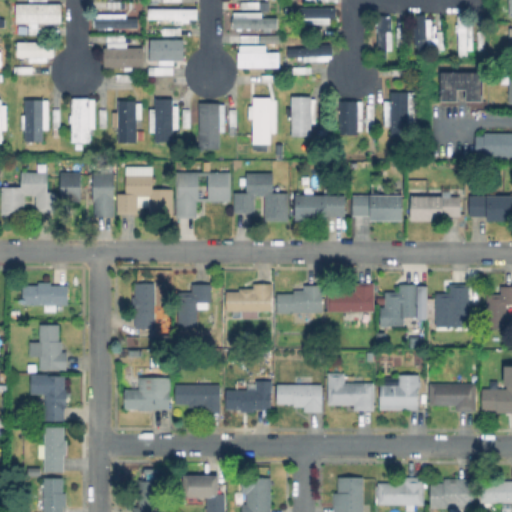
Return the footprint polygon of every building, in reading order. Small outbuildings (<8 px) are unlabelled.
[(126,1),(126,9),(106,9),(107,1),(126,1)] [(35,5),(35,8),(60,8),(60,18),(54,18),(54,25),(32,25),(32,18),(21,18),(21,7),(30,7),(30,5),(35,5)] [(332,7),(332,17),(283,17),(283,6),(332,7)] [(196,8),(195,19),(191,19),(191,22),(154,23),(154,18),(152,18),(152,9),(196,8)] [(278,17),(277,27),(271,27),(270,31),(264,31),(264,27),(234,27),(234,11),(263,12),(263,17),(278,17)] [(138,18),(138,27),(95,28),(95,17),(97,17),(97,13),(125,13),(125,18),(138,18)] [(393,17),(393,49),(386,49),(387,59),(379,59),(378,14),(390,14),(390,17),(393,17)] [(470,15),(469,63),(457,63),(457,15),(470,15)] [(424,17),(424,56),(415,56),(415,17),(424,17)] [(323,27),(323,35),(305,35),(304,27),(323,27)] [(485,29),(485,52),(476,52),(477,28),(485,29)] [(259,35),(259,43),(241,43),(241,35),(259,35)] [(169,37),(169,42),(181,42),(181,56),(181,62),(152,62),(152,41),(161,41),(161,38),(169,37)] [(54,42),(54,56),(48,56),(47,63),(30,63),(30,55),(18,55),(18,41),(54,42)] [(143,46),(144,67),(133,67),(133,70),(124,70),(124,67),(105,67),(104,47),(108,47),(108,42),(128,42),(128,47),(143,46)] [(312,44),(312,46),(322,46),(322,44),(331,44),(331,46),(333,46),(333,55),(332,55),(332,58),(329,58),(329,61),(304,61),(304,56),(303,56),(303,59),(298,59),(298,57),(289,57),(289,48),(308,47),(308,44),(312,44)] [(257,52),(279,52),(279,67),(238,67),(238,52),(241,52),(241,47),(257,47),(257,52)] [(33,65),(33,74),(20,74),(20,65),(33,65)] [(479,101),(480,72),(438,71),(437,100),(479,101)] [(415,92),(415,121),(408,121),(408,134),(392,134),(391,124),(384,124),(384,100),(391,100),(390,92),(415,92)] [(311,95),(311,98),(316,98),(316,123),(311,123),(311,135),(292,135),(291,96),(311,95)] [(95,98),(95,128),(91,128),(91,141),(71,141),(71,123),(69,123),(69,113),(72,113),(72,98),(95,98)] [(177,105),(178,129),(174,129),(174,140),(156,140),(156,132),(150,132),(151,108),(155,108),(155,98),(173,98),(173,105),(177,105)] [(49,99),(49,128),(43,128),(43,141),(25,141),(25,129),(22,129),(22,115),(25,115),(25,99),(43,99),(49,99)] [(277,99),(277,134),(269,134),(269,150),(252,150),(252,106),(256,106),(256,99),(277,99)] [(142,102),(142,119),(137,119),(137,141),(118,141),(118,126),(113,126),(113,111),(119,111),(119,100),(137,100),(137,102),(142,102)] [(363,101),(363,131),(358,131),(358,133),(340,133),(340,100),(357,100),(357,101),(363,101)] [(220,102),(220,103),(225,103),(225,130),(221,130),(221,148),(199,148),(199,146),(197,146),(196,129),(200,129),(199,102),(220,102)] [(374,104),(373,130),(366,130),(367,104),(374,104)] [(328,109),(328,135),(320,135),(320,109),(328,109)] [(472,156),(511,156),(511,132),(473,132),(472,156)] [(114,171),(115,216),(95,216),(95,201),(60,201),(60,172),(114,171)] [(231,171),(231,200),(197,200),(197,216),(177,216),(177,171),(231,171)] [(47,172),(48,191),(56,191),(56,211),(36,211),(37,194),(25,194),(25,214),(1,213),(2,185),(22,185),(22,172),(47,172)] [(274,172),(274,193),(288,192),(288,219),(266,220),(265,195),(255,195),(255,211),(235,212),(235,192),(248,192),(247,172),(274,172)] [(173,188),(172,216),(150,216),(150,196),(139,196),(139,213),(118,213),(118,193),(126,193),(126,173),(157,173),(156,188),(173,188)] [(353,195),(403,194),(403,219),(370,219),(370,215),(353,215),(353,195)] [(345,195),(345,215),(329,215),(329,219),(296,220),(296,195),(345,195)] [(460,195),(461,216),(442,216),(442,220),(411,221),(411,196),(460,195)] [(511,195),(511,220),(486,220),(487,215),(470,215),(470,196),(511,195)] [(51,282),(52,285),(68,284),(68,304),(56,304),(57,311),(45,311),(45,304),(23,304),(23,285),(38,285),(38,282),(51,282)] [(155,283),(155,327),(136,327),(136,310),(133,310),(133,296),(135,296),(135,283),(155,283)] [(198,324),(179,324),(178,292),(192,292),(192,284),(212,283),(212,300),(197,301),(198,324)] [(272,283),(271,310),(258,310),(258,317),(243,317),(243,310),(227,310),(227,291),(240,291),(240,288),(254,288),(254,283),(272,283)] [(323,284),(323,312),(278,312),(278,293),(297,293),(297,291),(305,291),(305,285),(323,284)] [(419,284),(419,298),(427,297),(428,312),(419,312),(419,316),(405,316),(405,324),(389,324),(389,326),(380,326),(380,306),(386,306),(386,303),(378,303),(377,297),(386,297),(386,291),(400,291),(400,284),(419,284)] [(469,284),(470,311),(468,312),(468,319),(456,320),(456,325),(436,326),(436,292),(451,291),(451,284),(469,284)] [(511,288),(511,305),(507,305),(507,327),(488,327),(488,299),(502,299),(502,288),(511,288)] [(375,289),(374,317),(341,317),(341,308),(332,308),(332,289),(375,289)] [(8,318),(8,308),(20,308),(20,318),(8,318)] [(62,340),(62,351),(68,351),(67,370),(60,370),(60,369),(40,369),(40,356),(30,356),(30,341),(41,341),(41,324),(59,324),(59,340),(62,340)] [(425,337),(424,346),(409,346),(409,337),(425,337)] [(129,355),(129,347),(140,347),(140,355),(129,355)] [(37,370),(29,371),(29,364),(36,363),(37,370)] [(345,381),(354,381),(354,376),(363,376),(363,382),(374,382),(375,408),(355,409),(355,404),(329,404),(329,372),(345,372),(345,381)] [(420,374),(420,388),(418,388),(418,408),(381,408),(381,384),(400,384),(400,373),(420,374)] [(67,389),(67,407),(65,407),(65,420),(46,421),(46,375),(65,375),(65,389),(67,389)] [(211,378),(211,384),(220,384),(220,386),(221,386),(221,411),(204,411),(204,406),(177,406),(177,403),(177,384),(197,384),(197,378),(211,378)] [(169,380),(169,409),(125,409),(125,388),(139,388),(139,380),(169,380)] [(272,392),(272,408),(255,408),(255,411),(242,411),(242,408),(228,408),(228,389),(257,388),(257,381),(273,380),(273,392),(272,392)] [(511,384),(511,412),(497,412),(497,409),(483,409),(483,388),(499,388),(499,381),(507,381),(508,384),(511,384)] [(323,383),(323,410),(305,410),(305,406),(294,406),(294,403),(278,403),(278,384),(323,383)] [(476,383),(476,411),(457,411),(457,405),(431,405),(431,383),(476,383)] [(67,440),(67,454),(64,454),(64,471),(45,471),(45,457),(39,457),(39,443),(45,443),(45,426),(64,426),(64,440),(67,440)] [(219,475),(219,496),(198,496),(198,505),(186,504),(186,496),(184,496),(184,494),(178,494),(179,486),(184,486),(184,474),(219,475)] [(424,476),(425,503),(379,504),(378,480),(391,480),(391,487),(407,486),(407,476),(424,476)] [(67,492),(67,505),(63,505),(63,511),(43,511),(43,509),(37,508),(37,493),(44,493),(44,477),(64,477),(63,492),(67,492)] [(271,477),(271,511),(242,511),(242,504),(248,504),(248,477),(271,477)] [(363,477),(363,511),(334,511),(334,492),(339,492),(339,477),(363,477)] [(475,477),(475,508),(467,508),(467,511),(442,511),(442,507),(431,507),(431,482),(445,482),(445,477),(475,477)] [(161,480),(160,511),(134,511),(135,506),(139,506),(140,479),(161,480)] [(511,480),(511,502),(481,502),(480,480),(511,480)]
